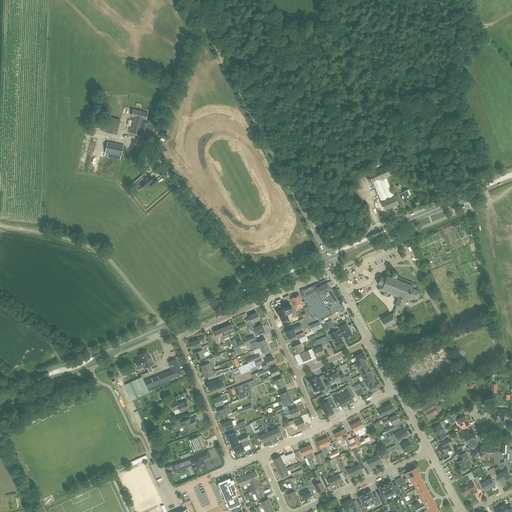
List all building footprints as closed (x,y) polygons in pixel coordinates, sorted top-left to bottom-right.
[(474,29),(478,25),(473,20),(469,23),(474,29)] [(96,121),(95,121),(94,127),(102,128),(106,108),(99,107),(96,121)] [(148,113),(133,109),(132,116),(146,119),(148,113)] [(149,137),(152,121),(146,119),(132,116),(131,120),(128,119),(127,125),(130,126),(129,132),(149,137)] [(105,117),(102,131),(117,135),(120,120),(105,117)] [(121,156),(124,144),(107,141),(105,153),(121,156)] [(409,156),(407,150),(406,149),(395,154),(398,161),(409,156)] [(388,199),(394,197),(388,182),(395,179),(393,174),(396,173),(392,163),(369,173),(370,176),(368,177),(369,181),(370,184),(373,183),(382,202),(388,199)] [(143,187),(145,189),(150,185),(152,188),(159,182),(155,177),(152,179),(149,175),(143,180),(140,177),(132,183),(139,191),(143,187)] [(409,195),(411,194),(409,189),(407,190),(406,190),(402,192),(399,185),(396,186),(403,201),(410,198),(409,195)] [(388,199),(391,207),(398,204),(395,197),(394,197),(388,199)] [(388,199),(382,202),(381,202),(384,210),(391,207),(388,199)] [(396,306),(398,307),(402,308),(405,300),(409,302),(411,297),(415,298),(418,297),(419,294),(418,290),(415,289),(417,284),(396,276),(397,272),(393,271),(392,275),(385,272),(383,277),(381,276),(378,283),(380,285),(378,290),(385,292),(384,294),(388,295),(388,293),(398,297),(395,305),(396,306)] [(304,292),(302,293),(301,293),(307,307),(311,315),(318,316),(320,321),(339,310),(341,310),(343,309),(343,308),(342,305),(340,305),(339,305),(331,289),(327,282),(320,286),(319,284),(317,283),(304,289),(304,291),(304,292)] [(296,308),(303,305),(299,294),(292,297),(296,308)] [(283,320),(290,317),(289,313),(285,315),(283,311),(288,309),(285,302),(275,306),(278,314),(280,314),(283,320)] [(395,315),(398,307),(396,306),(393,313),(391,314),(381,319),(382,320),(381,320),(382,323),(383,322),(385,327),(386,326),(388,330),(392,328),(390,324),(395,322),(398,320),(395,315)] [(254,322),(260,319),(257,312),(249,316),(250,317),(246,319),(249,327),(255,324),(254,322)] [(309,325),(312,331),(313,331),(322,327),(319,321),(309,325)] [(227,325),(225,326),(228,333),(229,337),(231,336),(230,332),(233,331),(232,327),(234,326),(233,322),(227,324),(227,325)] [(327,322),(321,325),(322,327),(324,331),(330,328),(327,322)] [(240,331),(247,327),(245,323),(238,326),(240,331)] [(337,330),(330,334),(336,346),(339,345),(339,344),(343,342),(341,337),(343,336),(344,338),(352,334),(346,323),(339,327),(340,329),(337,331),(337,330)] [(255,335),(265,331),(262,324),(252,329),(255,335)] [(225,326),(219,329),(222,336),(228,333),(225,326)] [(293,331),(297,329),(295,326),(292,327),(292,329),(286,331),(289,338),(295,335),(293,331)] [(219,329),(214,331),(217,338),(220,337),(223,343),(222,344),(223,347),(224,349),(227,347),(226,346),(227,346),(224,339),(222,336),(219,329)] [(244,344),(255,339),(254,335),(243,339),(244,344)] [(203,343),(205,342),(203,336),(196,339),(196,340),(189,343),(192,349),(201,345),(200,342),(202,341),(203,343)] [(322,346),(327,343),(324,337),(316,341),(318,346),(314,348),(318,356),(325,353),(322,346)] [(250,342),(253,350),(267,344),(265,339),(258,342),(259,345),(258,345),(255,339),(250,342)] [(301,343),(293,347),(292,347),(293,347),(292,347),(294,351),(294,350),(296,353),(298,352),(299,354),(304,351),(301,343)] [(267,344),(253,350),(255,354),(260,351),(261,353),(261,354),(259,355),(260,358),(265,356),(263,352),(270,349),(267,344)] [(194,353),(197,360),(205,356),(203,353),(208,351),(206,345),(199,348),(200,350),(194,353)] [(239,346),(234,348),(237,355),(242,353),(239,346)] [(299,364),(315,357),(312,348),(304,351),(299,354),(295,355),(299,364)] [(143,365),(144,368),(154,364),(152,361),(151,361),(147,351),(139,355),(140,358),(135,360),(136,363),(135,363),(137,366),(138,366),(138,367),(143,365)] [(357,354),(354,356),(358,362),(364,359),(366,358),(364,355),(365,355),(363,352),(358,355),(357,354)] [(458,353),(457,353),(455,354),(454,352),(450,354),(451,356),(448,358),(449,361),(452,360),(453,362),(454,361),(457,360),(457,359),(461,358),(458,353)] [(221,354),(217,356),(210,358),(202,361),(203,365),(201,366),(203,371),(212,368),(210,365),(212,364),(211,362),(218,359),(223,358),(221,354)] [(261,365),(263,370),(269,367),(268,365),(275,362),(272,355),(265,359),(266,362),(261,365)] [(260,358),(254,361),(256,366),(262,363),(260,358)] [(172,370),(144,381),(142,376),(138,378),(136,372),(122,377),(132,400),(145,394),(149,392),(148,391),(147,388),(182,374),(176,359),(168,362),(172,370)] [(365,361),(364,359),(358,362),(353,364),(354,366),(357,365),(358,368),(367,364),(366,360),(365,361)] [(247,364),(239,367),(241,374),(250,370),(249,369),(247,364)] [(367,364),(358,368),(357,369),(360,374),(369,369),(369,368),(369,367),(367,364)] [(265,379),(263,380),(264,382),(267,381),(272,379),(271,377),(272,376),(280,373),(277,366),(271,369),(270,369),(270,370),(271,373),(267,375),(268,377),(269,378),(268,378),(266,379),(265,379)] [(337,370),(335,366),(334,367),(333,366),(330,368),(330,369),(329,369),(335,379),(339,377),(341,382),(342,382),(341,381),(345,379),(346,380),(340,369),(338,370),(337,370)] [(231,371),(231,370),(230,368),(229,367),(223,370),(221,369),(216,371),(214,371),(213,371),(212,368),(203,371),(205,377),(215,373),(216,376),(223,373),(231,371)] [(256,373),(252,375),(254,380),(259,378),(259,377),(260,376),(267,373),(266,372),(265,369),(263,370),(259,372),(256,373)] [(335,379),(329,369),(328,370),(328,369),(324,371),(325,372),(323,372),(325,376),(325,377),(326,379),(324,380),(327,387),(332,384),(331,382),(335,379)] [(369,369),(360,374),(363,380),(364,379),(373,375),(371,371),(371,372),(369,369)] [(213,377),(214,380),(207,383),(210,390),(217,387),(218,388),(224,385),(221,378),(225,376),(223,373),(216,376),(213,377)] [(375,378),(373,375),(364,379),(367,385),(375,380),(374,378),(375,378)] [(320,377),(317,379),(315,376),(314,377),(314,376),(310,378),(310,379),(308,380),(311,386),(310,387),(312,390),(313,390),(314,391),(318,389),(319,391),(325,387),(320,377)] [(278,388),(285,385),(282,377),(275,380),(271,382),(272,386),(276,384),(278,388)] [(377,379),(375,380),(367,385),(370,391),(375,388),(381,385),(379,381),(378,382),(377,379)] [(248,382),(237,386),(240,394),(245,392),(246,396),(252,394),(250,388),(248,382)] [(353,393),(349,385),(345,387),(345,388),(346,391),(342,393),(347,403),(348,403),(349,404),(352,402),(352,401),(353,400),(351,396),(351,395),(351,394),(353,393)] [(240,399),(246,396),(245,392),(240,394),(237,386),(234,388),(237,396),(238,395),(240,399)] [(280,394),(281,397),(277,399),(278,402),(290,397),(287,391),(280,394)] [(346,404),(347,403),(342,393),(336,396),(334,392),(331,394),(337,406),(340,404),(341,406),(343,406),(343,407),(347,405),(346,404)] [(223,401),(229,399),(227,393),(217,397),(218,397),(213,399),(216,406),(224,403),(223,401)] [(334,402),(330,395),(324,399),(325,402),(321,404),(324,410),(323,411),(325,414),(326,414),(326,415),(333,411),(329,405),(331,404),(331,403),(334,402)] [(284,402),(285,406),(292,403),(290,397),(278,402),(273,404),(274,407),(279,405),(279,404),(284,402)] [(186,410),(185,409),(189,408),(186,401),(178,404),(177,400),(170,403),(173,411),(179,408),(180,412),(186,410)] [(434,417),(434,416),(440,412),(434,400),(422,407),(428,419),(430,418),(430,419),(434,417)] [(226,410),(230,408),(228,404),(223,406),(223,408),(218,411),(221,418),(228,415),(226,410)] [(387,413),(394,409),(391,404),(384,407),(378,411),(381,416),(387,413)] [(237,410),(239,414),(249,410),(247,406),(237,410)] [(289,411),(285,412),(287,416),(291,414),(292,416),(293,417),(297,415),(300,413),(297,407),(289,411)] [(508,416),(509,410),(504,409),(504,411),(494,410),(494,419),(504,420),(504,416),(508,416)] [(383,421),(384,424),(391,421),(393,424),(400,420),(396,414),(389,417),(389,418),(383,421)] [(368,426),(376,422),(374,418),(371,419),(370,416),(364,419),(368,426)] [(463,429),(471,426),(468,419),(467,420),(466,416),(457,419),(460,426),(461,426),(463,429)] [(197,424),(195,418),(191,420),(190,418),(180,422),(181,426),(182,425),(185,432),(194,428),(193,425),(197,424)] [(263,426),(264,429),(265,433),(269,440),(275,437),(272,430),(268,431),(264,422),(262,418),(260,419),(263,426)] [(298,428),(305,425),(302,418),(295,421),(298,428)] [(358,421),(355,422),(362,435),(366,433),(364,430),(366,430),(361,420),(360,420),(359,419),(357,420),(358,421)] [(177,424),(176,420),(165,425),(166,429),(177,424)] [(241,428),(246,426),(247,425),(245,420),(238,423),(239,424),(234,426),(231,420),(223,423),(225,430),(232,427),(233,431),(241,428)] [(351,425),(350,425),(354,432),(356,430),(359,436),(362,435),(355,422),(353,424),(353,423),(351,424),(351,425)] [(394,425),(384,430),(386,433),(391,431),(395,428),(394,425)] [(438,439),(446,435),(441,425),(433,429),(438,439)] [(258,428),(259,431),(258,431),(263,442),(269,440),(265,433),(262,434),(261,430),(264,429),(263,426),(258,428)] [(281,435),(278,427),(272,430),(275,437),(281,435)] [(344,428),(339,431),(345,443),(346,445),(349,449),(349,450),(352,449),(355,447),(357,446),(355,441),(352,442),(350,444),(348,441),(346,436),(348,435),(344,428)] [(394,441),(395,444),(399,442),(398,441),(402,440),(401,438),(408,435),(407,434),(409,434),(407,431),(406,431),(404,428),(392,434),(391,431),(386,433),(383,435),(385,438),(387,437),(389,440),(393,438),(395,441),(394,441)] [(339,431),(334,434),(337,440),(340,439),(343,445),(345,443),(339,431)] [(468,431),(460,435),(463,442),(467,440),(470,448),(472,447),(474,448),(477,445),(478,444),(476,439),(477,439),(474,432),(470,434),(468,431)] [(238,440),(239,443),(249,439),(247,434),(243,436),(243,435),(237,438),(235,432),(228,435),(231,443),(238,440)] [(369,438),(365,440),(366,442),(374,439),(370,432),(367,434),(369,438)] [(206,446),(201,434),(192,438),(197,450),(206,446)] [(353,438),(355,441),(357,446),(358,446),(362,444),(365,443),(366,442),(365,440),(364,440),(360,442),(356,436),(353,438)] [(331,452),(330,451),(331,450),(329,444),(331,443),(328,437),(322,439),(328,452),(331,458),(339,454),(337,450),(331,452)] [(449,446),(454,443),(451,437),(441,442),(443,445),(439,447),(443,455),(451,450),(449,446)] [(251,444),(250,442),(249,439),(239,443),(240,445),(234,448),(236,454),(245,450),(244,447),(248,445),(251,444)] [(320,448),(322,451),(324,450),(325,454),(328,452),(322,439),(317,441),(320,448)] [(389,452),(396,449),(397,450),(402,447),(404,451),(412,447),(409,440),(402,444),(400,442),(401,441),(395,444),(396,444),(387,449),(381,452),(384,457),(390,455),(389,453),(390,453),(389,452)] [(387,449),(385,446),(384,447),(382,448),(379,443),(377,444),(381,452),(387,449)] [(314,458),(311,452),(314,451),(311,444),(305,446),(311,459),(314,458)] [(510,444),(503,444),(503,452),(505,452),(505,462),(511,461),(511,458),(511,453),(511,448),(510,448),(510,444)] [(459,448),(455,450),(455,451),(456,454),(464,450),(465,450),(464,449),(460,447),(458,445),(459,448)] [(311,469),(314,467),(311,459),(305,446),(300,449),(303,456),(305,455),(311,469)] [(473,454),(476,459),(477,462),(478,462),(477,459),(476,459),(478,455),(488,456),(488,446),(481,446),(481,449),(476,448),(473,454)] [(498,459),(498,451),(495,451),(495,447),(488,446),(488,456),(492,456),(492,464),(497,463),(498,459)] [(370,452),(376,464),(381,461),(378,454),(375,456),(372,451),(370,452)] [(204,452),(171,465),(174,473),(192,466),(195,473),(207,469),(204,462),(202,463),(201,458),(205,456),(204,452)] [(376,464),(370,452),(368,453),(370,458),(366,460),(370,467),(376,464)] [(463,471),(471,467),(468,462),(470,462),(468,457),(466,452),(459,455),(462,460),(458,462),(460,467),(461,466),(463,471)] [(363,462),(358,453),(355,455),(359,464),(363,462)] [(146,455),(139,458),(134,460),(135,464),(141,462),(148,459),(146,455)] [(276,465),(283,462),(281,456),(273,459),(276,465)] [(332,466),(338,463),(336,457),(329,460),(332,466)] [(343,472),(346,470),(342,461),(338,463),(343,472)] [(351,462),(356,474),(362,471),(359,464),(355,466),(353,461),(351,462)] [(283,462),(276,465),(279,471),(286,468),(283,462)] [(356,474),(351,462),(348,463),(350,468),(347,470),(350,476),(356,474)] [(292,465),(286,468),(279,471),(281,477),(288,474),(287,471),(291,470),(294,469),(292,465)] [(420,471),(417,466),(407,472),(410,477),(420,471)] [(299,475),(304,472),(302,469),(291,474),(293,477),(299,475)] [(318,492),(319,493),(322,491),(322,490),(324,489),(321,482),(318,477),(321,475),(318,469),(311,472),(314,478),(315,478),(317,483),(314,485),(318,492)] [(502,472),(506,479),(511,476),(508,469),(502,472)] [(331,472),(336,483),(342,480),(339,474),(336,475),(333,471),(331,472)] [(412,481),(421,477),(419,472),(420,471),(410,477),(408,477),(411,482),(413,482),(412,481)] [(246,474),(236,478),(240,486),(249,482),(258,478),(255,472),(246,476),(246,474)] [(336,483),(331,472),(329,473),(331,477),(327,479),(331,486),(336,483)] [(506,479),(502,472),(497,475),(501,482),(506,479)] [(478,484),(481,482),(481,483),(485,490),(490,488),(486,480),(485,477),(479,480),(477,476),(475,478),(478,484)] [(423,482),(421,477),(412,481),(413,482),(415,486),(423,482)] [(492,477),(486,480),(490,488),(496,485),(492,477)] [(230,478),(218,483),(229,509),(232,508),(233,510),(241,507),(245,505),(244,503),(246,502),(240,488),(238,488),(236,482),(234,482),(233,479),(231,480),(230,478)] [(258,478),(249,482),(250,482),(251,487),(249,488),(251,495),(258,492),(258,493),(257,497),(257,499),(264,496),(263,492),(262,492),(261,490),(263,490),(258,478)] [(291,502),(292,502),(292,503),(298,501),(295,492),(297,491),(291,479),(289,480),(292,487),(289,488),(291,492),(288,493),(291,499),(290,499),(291,502)] [(385,485),(390,496),(396,493),(396,494),(401,492),(396,483),(393,484),(392,481),(391,482),(391,481),(385,483),(386,484),(385,485)] [(471,495),(477,492),(476,489),(477,489),(473,482),(470,483),(470,484),(461,489),(464,496),(470,492),(471,495)] [(390,496),(385,485),(384,485),(384,484),(378,487),(379,487),(378,488),(380,491),(377,493),(383,506),(387,504),(385,498),(390,496)] [(428,491),(425,484),(415,489),(419,496),(428,491)] [(308,489),(307,489),(305,485),(297,489),(299,493),(300,493),(303,499),(311,495),(308,489)] [(365,494),(370,504),(374,503),(376,506),(381,504),(376,494),(373,495),(371,491),(370,490),(367,492),(368,493),(365,494)] [(432,498),(428,491),(419,496),(422,504),(432,498)] [(370,504),(365,494),(362,495),(362,494),(359,496),(360,497),(359,497),(361,501),(357,502),(362,511),(363,511),(368,510),(366,506),(370,504)] [(264,508),(271,504),(269,498),(261,502),(262,504),(258,506),(255,508),(256,511),(260,509),(264,508)] [(349,499),(347,500),(352,511),(355,510),(355,511),(361,511),(359,507),(356,509),(352,499),(350,500),(349,499)] [(351,511),(352,511),(347,500),(344,502),(344,503),(342,504),(346,511),(351,511)] [(433,500),(425,505),(428,509),(436,505),(433,500)] [(511,511),(511,507),(510,504),(507,506),(505,503),(501,506),(502,507),(496,510),(496,511),(511,511)]
